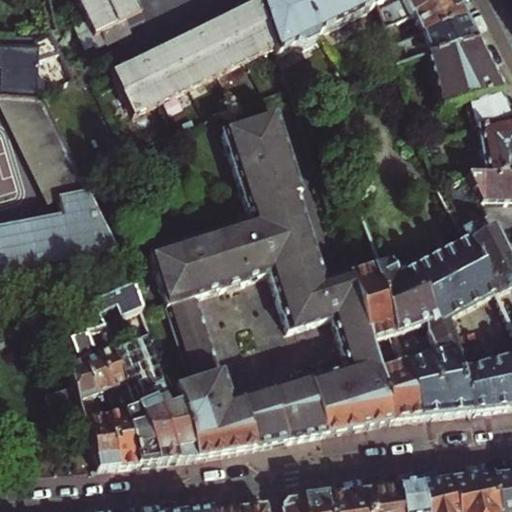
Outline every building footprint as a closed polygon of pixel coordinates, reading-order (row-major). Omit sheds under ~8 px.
[(75,0),(94,38),(101,35),(106,46),(131,34),(126,22),(141,14),(136,4),(133,0),(75,0)] [(273,51),(256,0),(249,4),(238,9),(224,16),(210,22),(201,27),(187,33),(175,39),(195,88),(215,79),(243,66),(273,51)] [(369,0),(256,0),(273,51),(275,57),(293,49),(299,51),(311,46),(313,39),(373,11),(373,9),(370,1),(369,0)] [(397,0),(407,19),(410,18),(448,0),(369,0),(370,1),(373,0),(397,0)] [(380,31),(387,50),(399,46),(420,38),(463,23),(457,12),(450,0),(448,0),(410,18),(417,31),(400,36),(394,25),(388,27),(380,31)] [(373,11),(380,31),(388,27),(380,7),(373,9),(373,11)] [(394,70),(423,61),(475,46),(469,35),(463,23),(420,38),(426,50),(404,57),(399,46),(387,50),(394,70)] [(195,88),(175,39),(165,44),(147,53),(132,60),(116,68),(107,72),(131,119),(160,105),(188,92),(195,88)] [(438,139),(478,131),(511,124),(511,118),(495,85),(475,46),(423,61),(436,105),(428,108),(430,115),(411,121),(424,159),(441,155),(438,139)] [(0,100),(32,103),(33,50),(0,51),(0,100)] [(0,281),(116,262),(86,199),(41,105),(0,102),(0,116),(45,208),(57,204),(60,223),(0,233),(0,281)] [(369,347),(348,280),(324,287),(294,198),(300,196),(274,119),(220,137),(246,214),(247,214),(251,226),(151,259),(198,411),(225,404),(192,299),(216,291),(217,293),(243,285),(242,283),(266,276),(286,335),(326,323),(342,374),(303,386),(302,382),(275,389),(270,391),(287,444),(292,443),(328,437),(332,436),(349,434),(357,432),(382,428),(394,426),(377,376),(369,347)] [(511,179),(511,124),(478,131),(488,179),(511,179)] [(511,263),(470,179),(439,195),(467,245),(496,298),(511,329),(511,263)] [(511,263),(511,179),(488,179),(470,179),(511,263)] [(382,269),(372,273),(385,313),(428,306),(439,333),(451,363),(471,417),(498,414),(511,412),(511,361),(466,367),(448,315),(496,298),(467,245),(396,279),(389,262),(381,265),(382,269)] [(372,273),(348,280),(369,347),(394,340),(385,313),(372,273)] [(92,309),(95,319),(115,312),(119,323),(141,315),(130,293),(92,309)] [(395,342),(427,336),(439,333),(428,306),(385,313),(394,340),(395,342)] [(116,419),(133,465),(143,464),(151,463),(131,412),(125,395),(109,354),(102,336),(100,331),(82,336),(116,419)] [(428,354),(441,364),(451,363),(439,333),(427,336),(425,348),(428,354)] [(93,408),(114,467),(123,466),(133,465),(116,419),(82,336),(67,341),(91,403),(93,408)] [(149,406),(172,460),(182,459),(193,458),(179,417),(150,340),(129,347),(151,405),(149,406)] [(82,427),(94,469),(105,468),(114,467),(93,408),(84,411),(82,406),(91,403),(67,341),(58,343),(70,385),(82,427)] [(131,412),(151,463),(162,462),(172,460),(149,406),(151,405),(129,347),(128,346),(109,354),(125,395),(139,391),(141,397),(138,398),(137,403),(139,409),(131,412)] [(451,363),(441,364),(404,370),(421,423),(426,422),(471,417),(451,363)] [(404,369),(377,376),(394,426),(421,423),(404,370),(404,369)] [(56,434),(82,427),(70,385),(43,392),(56,434)] [(264,393),(238,400),(253,449),(283,444),(287,444),(270,391),(264,393)] [(198,411),(179,417),(193,458),(223,454),(240,451),(253,449),(238,400),(225,404),(198,411)] [(511,511),(511,477),(494,479),(497,508),(498,511),(511,511)] [(498,511),(497,508),(494,479),(456,484),(451,485),(418,489),(423,511),(498,511)] [(423,511),(418,489),(407,491),(396,492),(400,511),(423,511)] [(400,511),(396,492),(379,495),(365,497),(367,511),(400,511)] [(367,511),(365,497),(357,498),(339,500),(326,502),(327,511),(367,511)] [(327,511),(326,502),(315,503),(303,505),(304,511),(327,511)]
